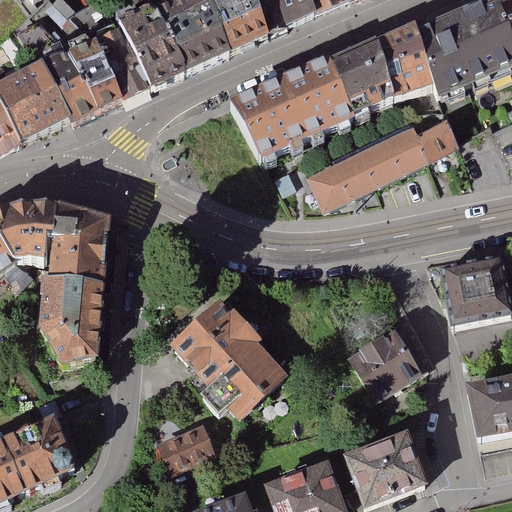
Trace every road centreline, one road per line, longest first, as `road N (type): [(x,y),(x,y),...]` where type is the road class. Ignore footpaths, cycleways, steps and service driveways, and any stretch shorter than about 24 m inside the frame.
road 1 (residential): [(101,183),(110,157),(164,113),(431,0)]
road 2 (residential): [(157,206),(140,247),(123,458),(86,511)]
road 3 (residential): [(391,238),(446,377),(467,498),(511,492)]
road 4 (secondary): [(157,206),(258,247),(308,252),(391,238)]
road 5 (secondary): [(391,238),(511,214)]
